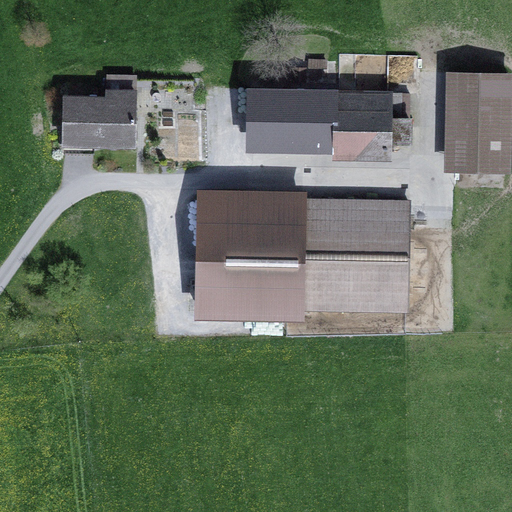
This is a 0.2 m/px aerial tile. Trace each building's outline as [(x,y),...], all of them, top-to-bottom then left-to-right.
[(508,74),(457,73),(455,170),(506,171),(508,74)] [(108,99),(65,99),(64,144),(66,144),(66,139),(95,140),(95,145),(135,145),(136,78),(108,77),(108,99)] [(400,120),(400,94),(254,92),(253,148),(388,150),(388,140),(409,140),(409,120),(400,120)] [(409,95),(400,94),(400,120),(409,120),(409,95)] [(407,309),(409,203),(202,199),(200,313),(301,314),(301,307),(407,309)]
